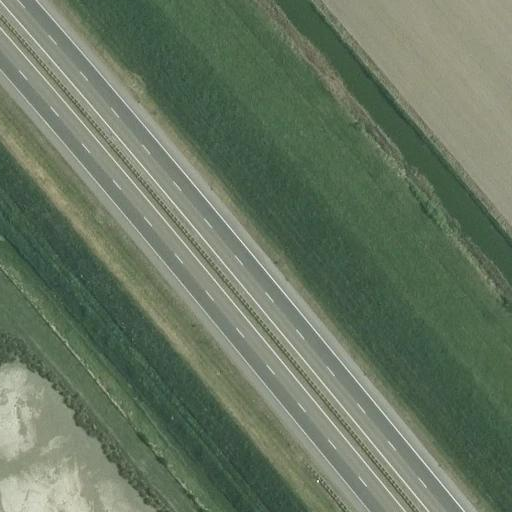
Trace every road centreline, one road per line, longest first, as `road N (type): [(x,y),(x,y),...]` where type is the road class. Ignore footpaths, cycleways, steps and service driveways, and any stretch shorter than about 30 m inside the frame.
road 1 (trunk): [(450,511),(23,0)]
road 2 (trunk): [(0,60),(375,511)]
